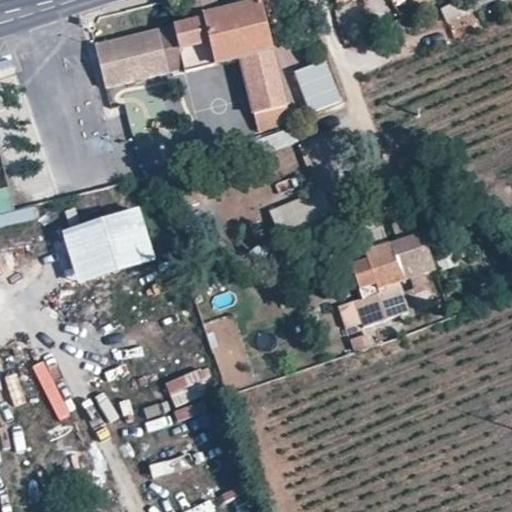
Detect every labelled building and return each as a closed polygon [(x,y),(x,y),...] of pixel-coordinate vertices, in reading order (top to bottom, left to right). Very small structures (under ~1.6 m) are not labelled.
[(266,131),(288,122),(257,4),(242,7),(224,11),(220,0),(211,0),(186,7),(184,7),(172,11),(172,13),(172,14),(174,24),(186,67),(188,75),(238,62),(251,112),(233,116),(239,138),(266,131)] [(459,5),(442,12),(447,23),(463,16),(459,5)] [(156,18),(171,70),(186,67),(174,24),(172,14),(156,18)] [(87,36),(94,35),(104,32),(101,21),(99,15),(83,19),(87,36)] [(156,18),(104,32),(107,44),(120,84),(171,70),(156,18)] [(107,44),(104,32),(94,35),(97,46),(107,44)] [(120,84),(107,44),(97,46),(108,87),(120,84)] [(342,101),(327,60),(296,72),(312,113),(342,101)] [(268,154),(296,140),(289,126),(261,139),(268,154)] [(0,175),(0,214),(9,213),(3,175),(0,175)] [(273,210),(293,261),(343,240),(322,189),(273,210)] [(139,212),(62,234),(75,282),(152,260),(139,212)] [(433,273),(427,255),(448,248),(441,227),(390,245),(402,283),(433,273)] [(406,293),(402,283),(390,245),(364,253),(366,258),(380,302),(404,294),(406,293)] [(362,297),(355,299),(364,324),(409,309),(404,294),(380,302),(366,258),(350,263),(362,297)] [(244,283),(248,297),(287,284),(283,270),(244,283)] [(215,288),(220,303),(236,297),(232,282),(215,288)] [(364,324),(355,299),(338,305),(347,330),(364,324)] [(193,372),(166,383),(175,405),(202,394),(193,372)]
